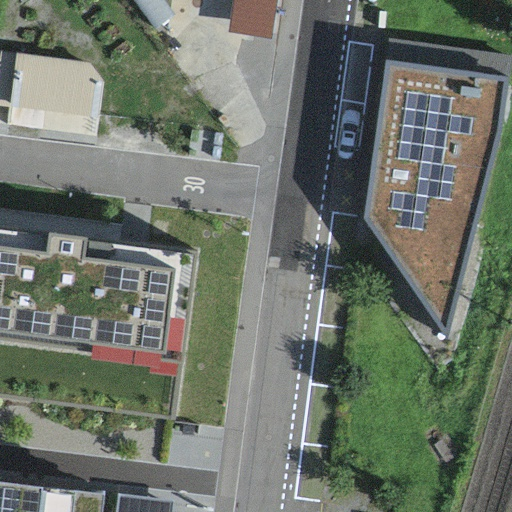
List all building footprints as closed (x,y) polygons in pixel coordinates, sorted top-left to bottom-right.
[(276,40),(280,0),(240,0),(236,35),(276,40)] [(510,63),(387,45),(364,204),(448,325),(503,116),(510,63)] [(89,140),(91,63),(16,61),(13,138),(89,140)] [(196,228),(0,204),(0,311),(183,334),(196,228)] [(0,511),(98,511),(103,469),(44,463),(44,458),(0,452),(0,511)] [(166,511),(169,492),(116,486),(113,511),(166,511)]
